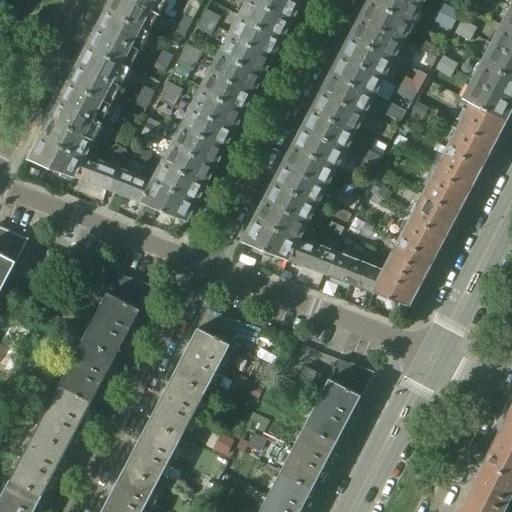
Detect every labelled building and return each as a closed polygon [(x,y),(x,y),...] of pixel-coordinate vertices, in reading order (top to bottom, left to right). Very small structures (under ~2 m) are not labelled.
[(165,0),(111,0),(107,9),(150,31),(165,0)] [(183,38),(202,0),(187,0),(181,13),(184,15),(175,33),(173,32),(169,41),(178,46),(182,37),(183,38)] [(291,20),(253,0),(248,0),(240,17),(281,39),(291,20)] [(300,2),(297,0),(253,0),(291,20),(300,2)] [(413,23),(369,0),(360,18),(403,41),(413,23)] [(422,5),(412,0),(369,0),(413,23),(422,5)] [(511,2),(500,26),(511,31),(511,2)] [(459,12),(441,3),(432,21),(451,30),(459,12)] [(150,31),(107,9),(88,45),(131,67),(150,31)] [(211,36),(220,17),(205,9),(196,29),(211,36)] [(281,39),(240,17),(231,34),(272,56),(281,39)] [(403,41),(360,18),(350,37),(394,59),(403,41)] [(477,27),(462,19),(454,34),(469,43),(477,27)] [(511,31),(500,26),(481,62),(511,77),(511,31)] [(272,56),(231,34),(221,52),(263,74),(272,56)] [(394,59),(350,37),(340,55),(384,78),(394,59)] [(424,42),(411,68),(427,76),(440,50),(424,42)] [(131,67),(88,45),(69,81),(112,103),(131,67)] [(188,45),(173,73),(187,80),(192,70),(193,71),(202,53),(188,45)] [(165,74),(174,56),(160,49),(151,67),(165,74)] [(263,74),(221,52),(211,70),(253,92),(263,74)] [(384,78),(340,55),(331,73),(375,95),(384,78)] [(458,64),(443,55),(434,69),(450,78),(458,64)] [(511,107),(511,77),(481,62),(462,98),(471,103),(505,120),(511,107)] [(253,92),(211,70),(202,88),(243,111),(253,92)] [(375,95),(331,73),(321,91),(365,114),(375,95)] [(420,84),(404,76),(395,93),(411,101),(420,84)] [(112,103),(69,81),(51,117),(93,139),(112,103)] [(182,90),(168,82),(158,101),(173,108),(182,90)] [(155,92),(143,86),(134,103),(145,109),(155,92)] [(243,111),(202,88),(192,107),(234,129),(243,111)] [(365,114),(321,91),(312,109),(355,132),(365,114)] [(417,102),(412,111),(424,117),(429,108),(417,102)] [(505,120),(471,103),(447,149),(481,167),(505,120)] [(234,129),(192,107),(183,124),(225,147),(234,129)] [(355,132),(312,109),(303,127),(346,150),(355,132)] [(93,139),(51,117),(29,158),(74,176),(84,157),(93,139)] [(164,126),(149,118),(140,137),(155,145),(164,126)] [(137,128),(124,121),(114,140),(127,146),(137,128)] [(225,147),(183,124),(173,142),(215,165),(225,147)] [(346,150),(303,127),(293,145),(336,168),(346,150)] [(399,136),(394,145),(402,149),(407,140),(399,136)] [(215,165),(173,142),(164,161),(206,183),(215,165)] [(110,190),(120,167),(126,150),(115,145),(101,159),(98,160),(97,163),(84,157),(74,176),(110,190)] [(152,154),(136,145),(129,157),(146,166),(152,154)] [(336,168),(293,145),(284,163),(327,186),(336,168)] [(381,157),(362,148),(354,165),(373,174),(381,157)] [(481,167),(447,149),(424,194),(457,212),(481,167)] [(206,183),(164,161),(153,182),(194,204),(206,183)] [(327,186),(284,163),(274,181),(317,205),(327,186)] [(142,202),(153,182),(139,176),(123,169),(120,167),(110,190),(142,202)] [(317,205),(274,181),(264,200),(307,223),(317,205)] [(194,204),(153,182),(142,202),(137,216),(140,217),(142,211),(154,216),(158,208),(186,219),(194,204)] [(363,193),(344,184),(335,201),(354,211),(363,193)] [(380,188),(377,195),(388,201),(392,193),(381,187),(380,188)] [(424,194),(399,241),(433,259),(457,212),(424,194)] [(307,223),(264,200),(255,218),(298,241),(307,223)] [(337,209),(333,217),(347,224),(351,216),(337,209)] [(298,241),(255,218),(243,241),(288,259),(298,241)] [(353,224),(350,231),(357,235),(363,224),(355,220),(353,224)] [(343,228),(330,222),(326,231),(340,237),(343,228)] [(28,239),(0,228),(0,254),(16,262),(28,239)] [(309,245),(298,241),(288,259),(329,275),(338,252),(334,251),(327,248),(310,242),(309,245)] [(433,259),(399,241),(389,260),(385,270),(384,270),(373,292),(408,306),(433,259)] [(360,261),(338,252),(329,275),(351,284),(360,261)] [(0,292),(16,262),(0,254),(0,292)] [(384,270),(360,261),(351,284),(373,292),(384,270)] [(100,287),(106,270),(87,262),(80,279),(100,287)] [(151,287),(117,274),(107,294),(139,310),(151,287)] [(139,310),(107,294),(83,339),(115,356),(139,310)] [(241,322),(207,309),(197,329),(231,346),(243,323),(241,322)] [(197,329),(185,353),(173,375),(206,393),(231,346),(197,329)] [(83,339),(71,363),(59,386),(91,402),(115,356),(83,339)] [(3,347),(0,352),(0,365),(8,370),(16,354),(3,347)] [(373,373),(338,360),(328,379),(361,396),(373,373)] [(292,388),(295,389),(309,397),(321,375),(305,366),(292,388)] [(173,375),(162,396),(148,422),(182,439),(206,393),(173,375)] [(257,375),(253,384),(263,388),(267,380),(257,375)] [(328,379),(316,402),(304,425),(336,443),(361,396),(328,379)] [(91,402),(59,386),(35,432),(67,448),(91,402)] [(254,387),(251,393),(259,397),(262,390),(254,387)] [(511,416),(509,414),(484,463),(511,477),(511,416)] [(148,422),(137,443),(125,467),(158,484),(182,439),(148,422)] [(336,443),(304,425),(280,472),(312,489),(336,443)] [(67,448),(35,432),(11,478),(43,494),(67,448)] [(221,434),(214,449),(226,455),(233,440),(221,434)] [(241,439),(236,448),(244,452),(249,443),(241,439)] [(503,511),(511,496),(511,477),(484,463),(459,511),(503,511)] [(142,511),(158,484),(125,467),(100,511),(142,511)] [(300,511),(312,489),(280,472),(258,511),(300,511)] [(33,511),(43,494),(11,478),(0,498),(0,511),(33,511)]
